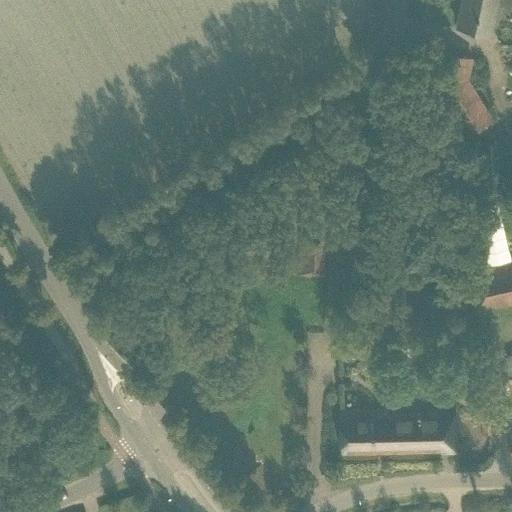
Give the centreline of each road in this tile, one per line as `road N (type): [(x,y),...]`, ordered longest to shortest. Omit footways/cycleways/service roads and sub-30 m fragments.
road 1 (unknown): [(52,270),(255,142),(380,44),(415,32),(441,34),(500,57)]
road 2 (unclassified): [(307,511),(375,483),(511,480)]
road 3 (tertiary): [(95,344),(0,179)]
road 4 (unclassified): [(19,511),(145,456)]
road 5 (tertiary): [(95,344),(105,390),(145,456)]
road 6 (tertiary): [(173,438),(95,344)]
